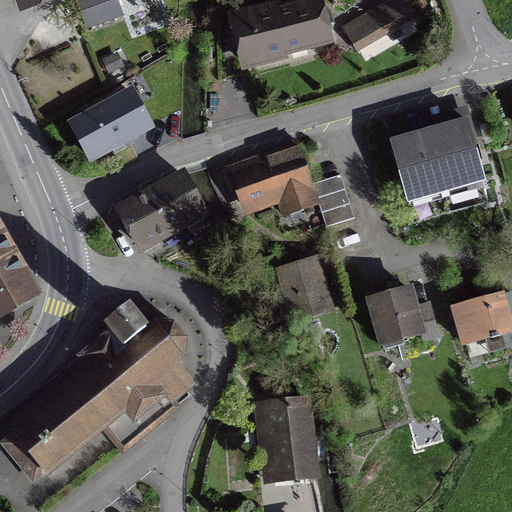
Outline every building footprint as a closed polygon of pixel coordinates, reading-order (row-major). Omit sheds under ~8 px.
[(120,15),(114,0),(75,0),(86,28),(120,15)] [(346,30),(345,31),(357,51),(358,50),(356,48),(410,16),(411,18),(412,18),(401,0),(400,0),(401,0),(347,32),(346,30)] [(319,14),(316,1),(279,11),(277,4),(271,5),(273,12),(266,14),(233,22),(243,63),(327,42),(323,27),(332,24),(330,17),(329,11),(319,14)] [(125,138),(146,126),(129,94),(72,125),(90,158),(125,139),(125,138)] [(439,193),(441,200),(449,198),(449,195),(481,186),(480,183),(481,183),(468,138),(464,122),(462,122),(463,123),(393,143),(393,142),(391,142),(408,203),(410,203),(410,202),(439,193)] [(284,218),(316,205),(310,187),(301,159),(293,161),(291,156),(223,180),(230,199),(235,206),(243,203),(246,210),(276,198),(284,218)] [(182,176),(118,211),(138,247),(162,233),(183,222),(190,235),(208,225),(182,176)] [(310,187),(316,205),(324,228),(348,220),(334,179),(310,187)] [(0,315),(36,295),(0,233),(0,315)] [(254,262),(258,274),(281,267),(277,255),(254,262)] [(328,310),(313,260),(278,271),(288,301),(291,300),(297,320),(328,310)] [(413,310),(408,290),(369,301),(383,350),(402,345),(401,339),(419,334),(421,343),(437,339),(428,306),(413,310)] [(511,345),(511,338),(500,297),(453,310),(463,344),(464,343),(467,354),(478,351),(479,355),(511,345)] [(65,368),(74,379),(11,432),(29,455),(45,474),(110,422),(118,433),(126,427),(130,423),(140,436),(155,424),(151,418),(192,385),(175,363),(182,357),(184,339),(172,323),(154,321),(144,329),(127,308),(105,325),(110,331),(65,368)] [(314,476),(305,401),(265,406),(274,481),(282,480),(314,476)]
